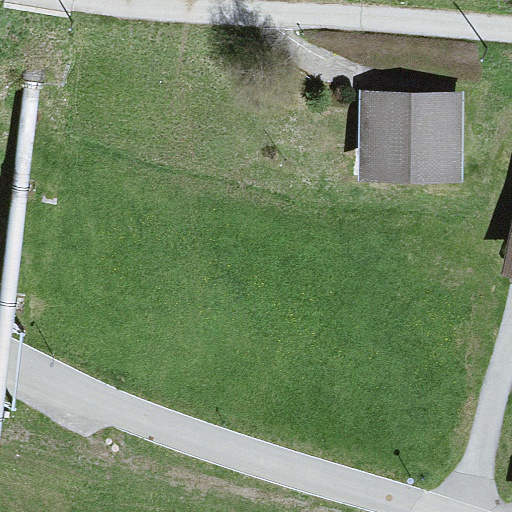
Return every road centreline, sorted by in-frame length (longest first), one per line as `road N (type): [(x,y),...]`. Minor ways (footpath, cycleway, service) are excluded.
road 1 (residential): [(0,362),(440,511)]
road 2 (residential): [(511,36),(265,0)]
